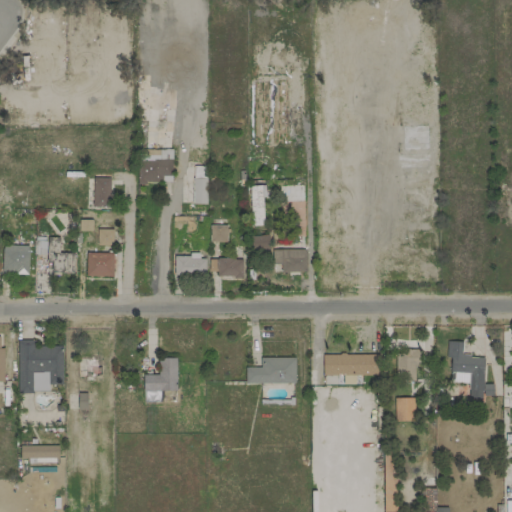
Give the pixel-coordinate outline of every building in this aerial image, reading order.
[(171,149),(138,150),(138,182),(172,182),(171,149)] [(205,204),(206,166),(193,166),(192,203),(205,204)] [(109,178),(93,178),(93,206),(110,206),(109,178)] [(304,185),(280,184),(280,196),(303,197),(304,185)] [(249,186),(250,225),(263,225),(262,185),(249,186)] [(226,225),(209,225),(209,241),(226,242),(226,225)] [(113,245),(113,229),(97,229),(96,245),(113,245)] [(45,254),(46,237),(35,236),(34,254),(45,254)] [(51,272),(72,272),(73,253),(58,252),(59,237),(48,237),(48,251),(52,251),(51,272)] [(306,271),(305,249),(281,249),(281,244),(271,244),(271,272),(306,271)] [(28,246),(2,245),(1,273),(27,273),(28,246)] [(113,276),(112,252),(85,253),(86,277),(113,276)] [(205,256),(173,255),(173,275),(204,276),(205,256)] [(241,258),(209,259),(209,276),(242,276),(241,258)] [(62,345),(34,346),(34,340),(16,340),(17,394),(33,393),(32,373),(46,373),(46,384),(62,384),(62,345)] [(483,356),(461,356),(462,341),(448,341),(447,383),(468,383),(468,396),(492,397),(492,384),(483,384),(483,356)] [(414,366),(418,366),(419,350),(396,350),(395,380),(414,381),(414,366)] [(378,355),(323,354),(322,374),(378,375),(378,355)] [(295,358),(260,357),(260,368),(245,367),(245,382),(294,383),(295,358)] [(142,374),(143,391),(176,390),(176,358),(158,358),(158,374),(142,374)] [(394,421),(414,421),(413,397),(394,398),(394,421)] [(20,445),(20,457),(58,457),(58,446),(20,445)]
